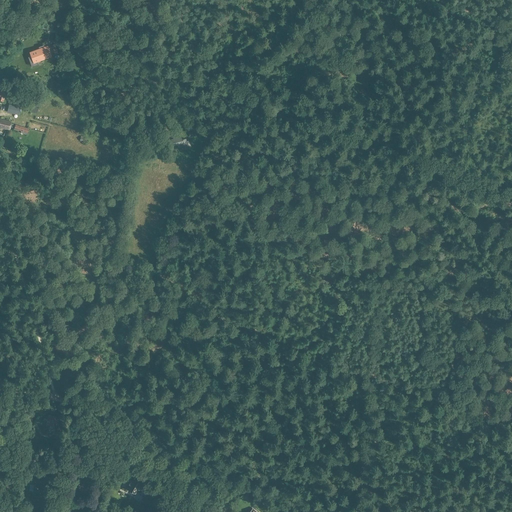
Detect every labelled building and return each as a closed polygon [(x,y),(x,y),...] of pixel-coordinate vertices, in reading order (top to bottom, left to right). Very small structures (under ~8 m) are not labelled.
[(44,45),(40,46),(39,47),(39,48),(39,49),(30,52),(31,56),(34,63),(37,62),(37,61),(51,56),(47,46),(45,47),(44,45)] [(0,118),(0,126),(10,129),(12,121),(0,118)] [(14,129),(18,130),(21,131),(21,133),(27,135),(28,133),(29,128),(15,124),(14,129)] [(173,139),(171,139),(170,139),(172,146),(180,144),(181,150),(187,148),(185,139),(181,140),(180,137),(179,137),(178,136),(172,137),(173,139)] [(55,429),(55,426),(56,421),(58,421),(59,417),(49,415),(48,419),(51,420),(50,425),(49,428),(55,429)] [(42,493),(43,485),(40,485),(40,482),(41,482),(43,474),(36,473),(35,481),(36,481),(36,484),(34,484),(33,491),(42,493)] [(81,478),(78,483),(85,488),(88,483),(87,483),(90,479),(84,475),(82,479),(81,478)] [(132,482),(129,480),(126,486),(128,487),(127,489),(135,493),(136,492),(139,494),(145,484),(141,482),(140,483),(133,479),(132,480),(133,481),(132,482)] [(68,501),(67,508),(77,510),(78,504),(81,504),(82,501),(75,499),(74,502),(68,501)]
